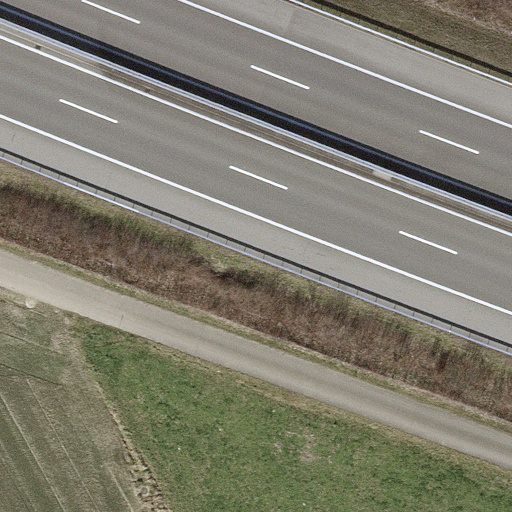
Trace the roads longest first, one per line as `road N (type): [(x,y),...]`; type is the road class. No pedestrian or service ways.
road 1 (motorway): [(0,75),(511,273)]
road 2 (track): [(0,275),(511,461)]
road 3 (motorway): [(511,164),(85,0)]
